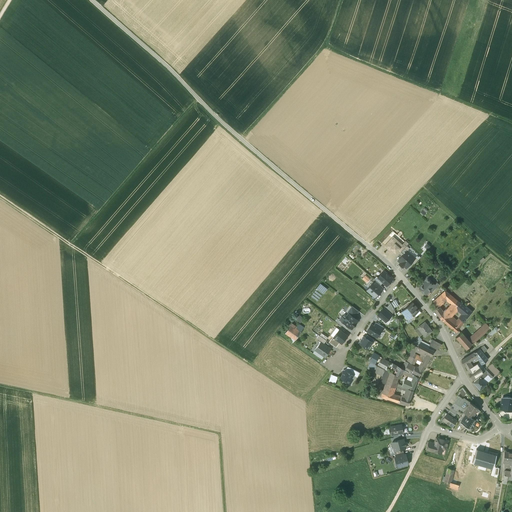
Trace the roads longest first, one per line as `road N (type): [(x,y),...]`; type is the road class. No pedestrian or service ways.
road 1 (unclassified): [(357,238),(215,119),(91,0)]
road 2 (track): [(73,248),(304,402),(333,362)]
road 3 (track): [(0,388),(222,437),(227,511)]
road 4 (track): [(511,123),(324,46)]
road 5 (track): [(199,101),(73,248)]
road 6 (track): [(370,247),(423,192),(511,266)]
road 7 (track): [(241,139),(324,46)]
road 8 (residential): [(463,379),(440,323),(401,278)]
